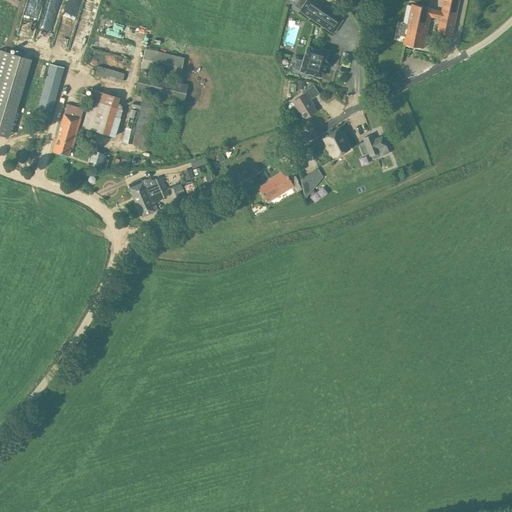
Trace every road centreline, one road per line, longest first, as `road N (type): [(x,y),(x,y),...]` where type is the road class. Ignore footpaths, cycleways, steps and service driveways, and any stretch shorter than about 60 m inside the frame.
road 1 (unclassified): [(126,236),(354,107),(447,64),(511,20)]
road 2 (unclassified): [(0,434),(60,366),(126,236)]
road 3 (unclassified): [(126,236),(69,194),(0,171)]
